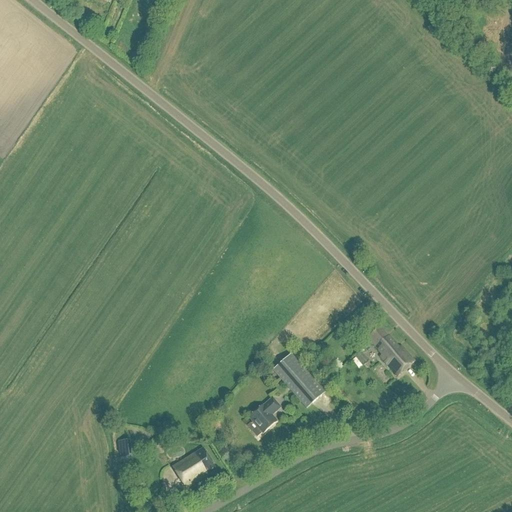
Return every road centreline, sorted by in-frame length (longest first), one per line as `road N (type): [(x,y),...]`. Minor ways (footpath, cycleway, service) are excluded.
road 1 (unclassified): [(454,376),(277,197),(32,0)]
road 2 (unclassified): [(454,376),(404,426),(303,456),(206,511)]
